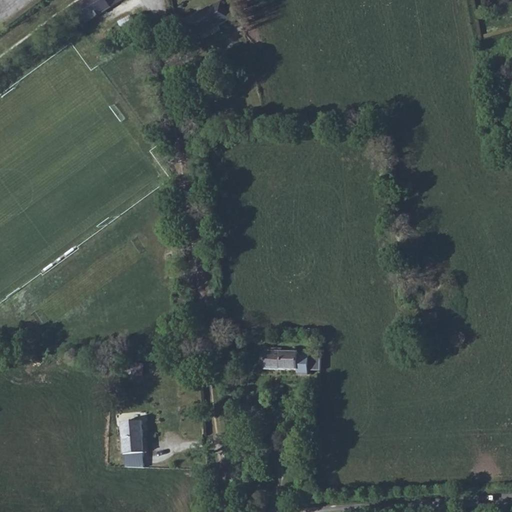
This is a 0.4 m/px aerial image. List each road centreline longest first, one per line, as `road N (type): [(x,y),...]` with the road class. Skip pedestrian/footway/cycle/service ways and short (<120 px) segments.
road 1 (unclassified): [(313,511),(511,502)]
road 2 (unclassified): [(228,511),(211,318)]
